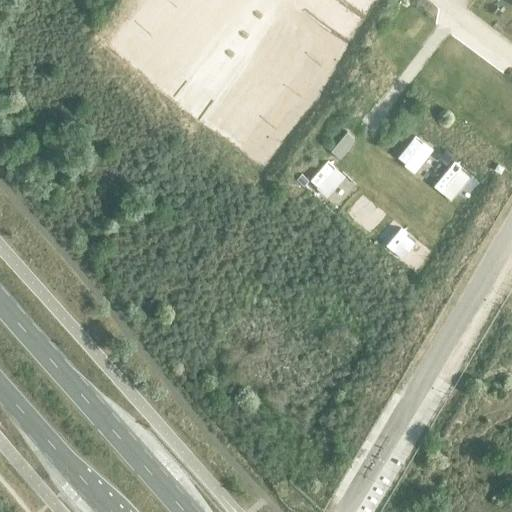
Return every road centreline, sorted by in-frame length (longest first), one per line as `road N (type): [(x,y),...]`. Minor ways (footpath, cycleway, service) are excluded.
road 1 (primary): [(188,511),(0,298)]
road 2 (primary): [(0,385),(112,511)]
